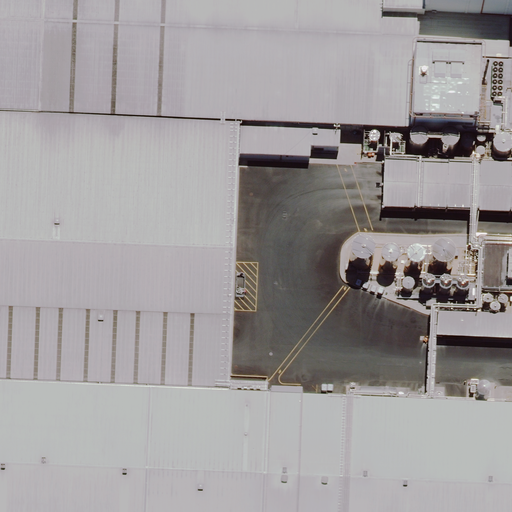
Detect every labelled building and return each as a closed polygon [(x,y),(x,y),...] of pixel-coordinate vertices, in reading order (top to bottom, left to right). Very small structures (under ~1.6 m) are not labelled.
[(389,0),(0,0),(0,125),(382,144),(389,0)] [(511,169),(386,165),(385,211),(511,216),(511,169)] [(511,243),(478,242),(475,295),(511,296),(511,243)] [(511,318),(510,319),(478,318),(478,317),(438,316),(437,340),(511,342),(511,318)] [(0,394),(0,511),(134,511),(139,401),(0,394)] [(511,511),(511,420),(254,411),(250,511),(511,511)]
